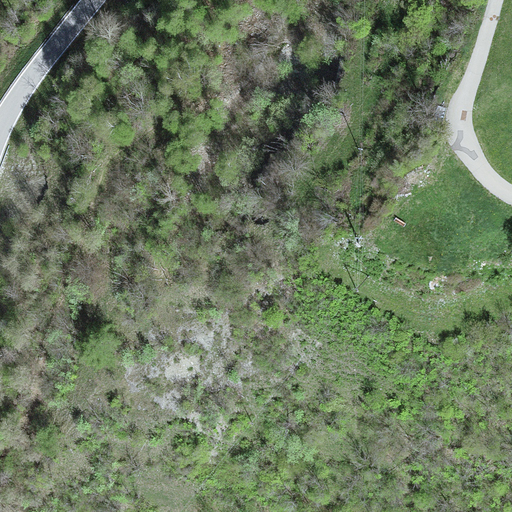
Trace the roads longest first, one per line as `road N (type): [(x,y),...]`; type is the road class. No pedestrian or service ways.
road 1 (residential): [(511,217),(498,217),(465,182),(459,130),(493,0)]
road 2 (residential): [(0,142),(45,61),(94,0)]
